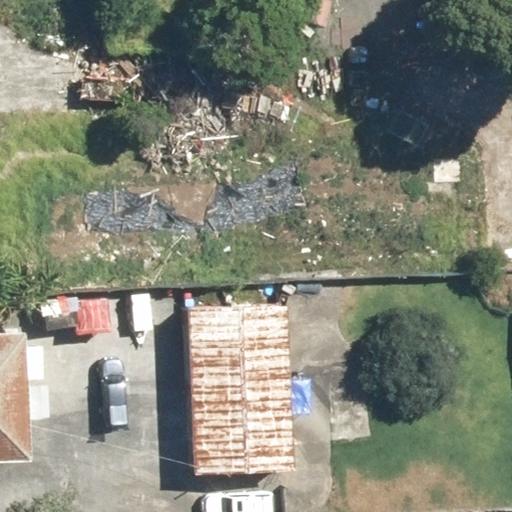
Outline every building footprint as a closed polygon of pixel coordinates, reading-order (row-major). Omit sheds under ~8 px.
[(219,56),(132,56),(132,99),(219,99),(219,56)] [(446,132),(268,138),(271,246),(449,241),(446,132)] [(132,164),(26,167),(28,268),(245,262),(241,139),(132,142),(132,164)] [(190,480),(290,475),(282,308),(182,313),(190,480)] [(0,463),(18,462),(10,334),(0,334),(0,463)]
